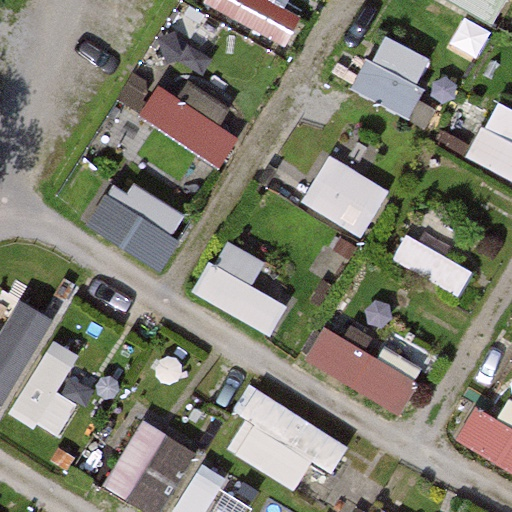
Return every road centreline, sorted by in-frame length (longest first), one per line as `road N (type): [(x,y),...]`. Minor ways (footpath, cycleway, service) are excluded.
road 1 (track): [(363,0),(171,300)]
road 2 (track): [(425,451),(511,303)]
